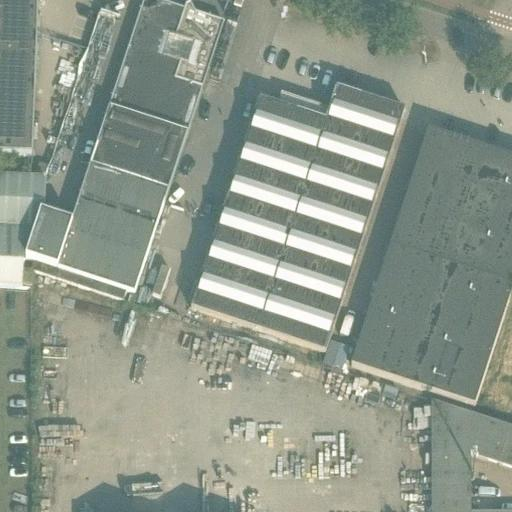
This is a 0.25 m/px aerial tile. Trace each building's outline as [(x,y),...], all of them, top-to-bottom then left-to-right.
[(0,0),(0,159),(32,160),(38,0),(0,0)] [(145,0),(144,0),(139,19),(71,226),(42,216),(40,216),(25,262),(134,297),(223,25),(194,16),(190,6),(185,8),(184,12),(145,0)] [(259,102),(190,312),(325,356),(404,114),(335,91),(325,124),(259,102)] [(511,161),(427,134),(421,153),(348,369),(472,411),(511,289),(511,161)] [(0,291),(22,292),(22,274),(25,274),(25,262),(40,216),(42,216),(44,182),(0,180),(0,291)] [(469,511),(470,458),(511,472),(511,430),(430,404),(430,413),(430,511),(469,511)]
